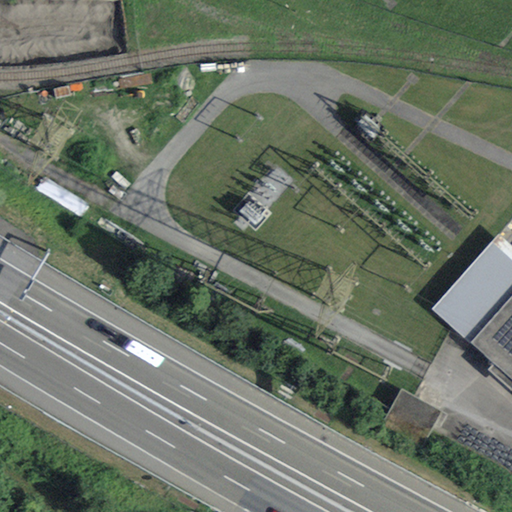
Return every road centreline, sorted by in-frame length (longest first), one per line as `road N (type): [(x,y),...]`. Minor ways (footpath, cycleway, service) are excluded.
road 1 (motorway): [(410,511),(0,283)]
road 2 (motorway): [(0,342),(288,511)]
